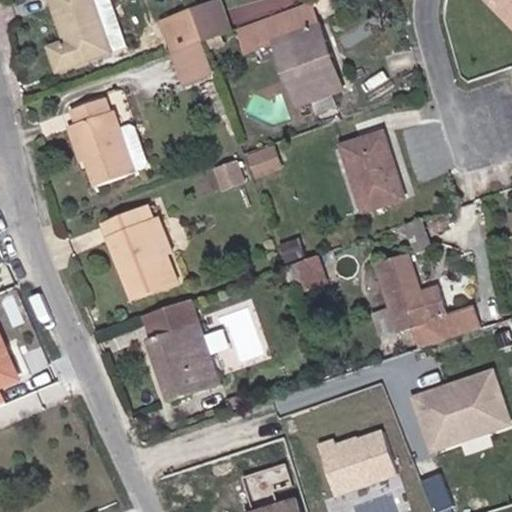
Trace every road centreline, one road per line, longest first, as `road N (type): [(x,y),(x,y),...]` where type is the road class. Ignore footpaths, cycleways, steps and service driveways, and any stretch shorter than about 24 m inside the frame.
road 1 (residential): [(0,110),(27,215),(151,511)]
road 2 (residential): [(434,0),(428,21),(469,161)]
